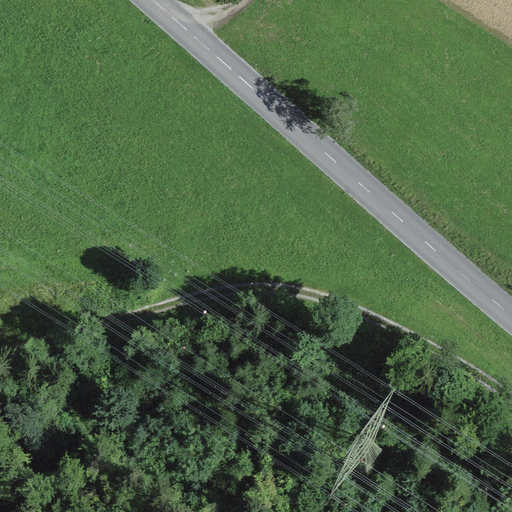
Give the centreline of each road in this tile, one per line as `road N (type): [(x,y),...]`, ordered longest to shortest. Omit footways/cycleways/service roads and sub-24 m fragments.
road 1 (track): [(511,401),(342,300),(250,284),(114,335),(0,393)]
road 2 (secondary): [(511,315),(149,0)]
